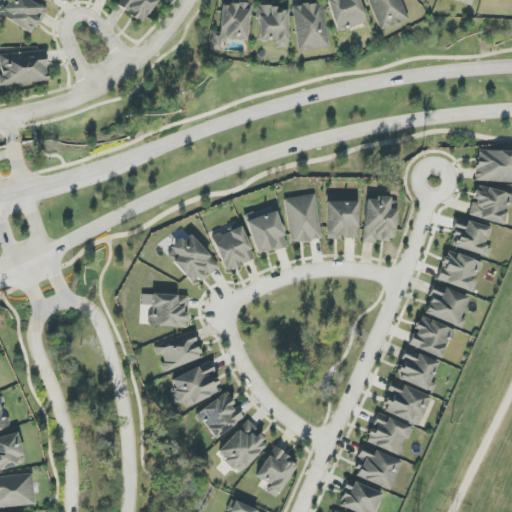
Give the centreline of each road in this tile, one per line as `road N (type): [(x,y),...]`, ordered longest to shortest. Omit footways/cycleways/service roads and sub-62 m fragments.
road 1 (secondary): [(46,256),(269,154),(361,128),(511,111)]
road 2 (tertiary): [(127,511),(129,456),(116,369),(96,317),(66,301),(44,311),(34,338),(69,449),(71,511)]
road 3 (secondary): [(511,67),(309,96),(111,163)]
road 4 (residential): [(400,280),(363,271),(297,274),(227,311),(227,331),(261,394),(330,445)]
road 5 (residential): [(299,511),(389,310),(431,181)]
road 6 (residential): [(188,0),(167,33),(94,89),(0,119)]
road 7 (track): [(511,363),(453,511)]
road 8 (residential): [(130,60),(91,17),(71,17),(66,36),(94,89)]
